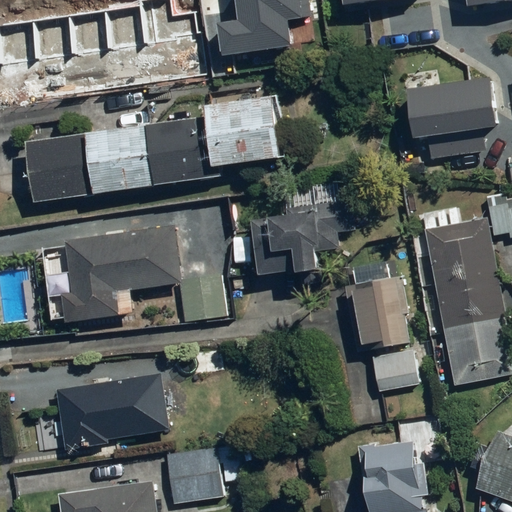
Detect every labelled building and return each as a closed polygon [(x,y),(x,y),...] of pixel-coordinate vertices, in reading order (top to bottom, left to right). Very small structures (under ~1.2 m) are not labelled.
[(57,69),(124,61),(121,31),(135,30),(131,0),(19,0),(21,13),(43,11),(47,51),(55,50),(57,69)] [(282,0),(227,0),(230,15),(210,18),(215,53),(288,43),(282,0)] [(411,0),(333,0),(335,10),(412,3),(411,0)] [(511,0),(451,0),(453,14),(511,6),(511,0)] [(476,88),(387,100),(393,139),(423,135),(426,160),(485,152),(476,88)] [(49,203),(233,175),(231,163),(298,153),(288,91),(221,101),(223,111),(40,138),(49,203)] [(511,194),(494,192),(503,230),(511,230),(511,194)] [(268,269),(335,261),(333,246),(352,243),(346,201),(261,211),(268,269)] [(511,313),(492,212),(433,223),(464,379),(511,370),(511,313)] [(52,278),(56,322),(144,315),(142,286),(183,283),(187,319),(234,315),(230,275),(193,278),(188,223),(79,232),(82,275),(52,278)] [(354,284),(366,352),(379,350),(386,389),(428,381),(410,274),(354,284)] [(75,449),(123,442),(122,435),(178,427),(170,370),(66,384),(75,449)] [(511,411),(508,410),(480,487),(511,498),(511,411)] [(445,511),(437,464),(446,462),(439,423),(365,437),(379,511),(445,511)] [(179,502),(228,498),(227,479),(248,477),(245,439),(175,445),(179,502)] [(68,491),(69,511),(166,511),(163,482),(68,491)]
